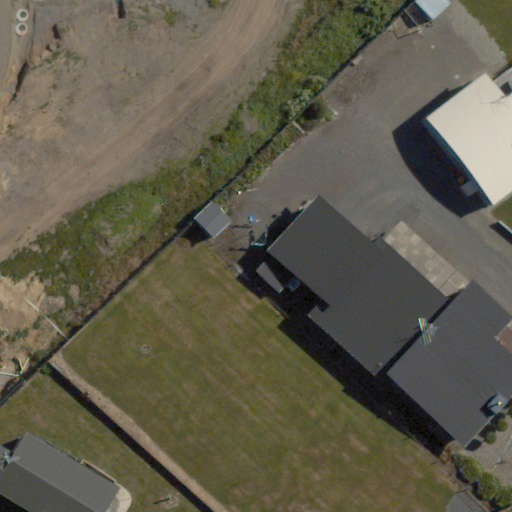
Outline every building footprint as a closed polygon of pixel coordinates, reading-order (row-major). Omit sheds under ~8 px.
[(454,0),(408,0),(404,5),(432,31),(458,4),(454,0)] [(511,258),(511,83),(510,82),(405,188),(495,276),(511,258)] [(218,188),(186,217),(209,242),(241,213),(218,188)] [(417,376),(298,271),(231,347),(420,511),(447,511),(511,438),(511,412),(440,350),(417,376)] [(18,511),(0,501),(0,511),(18,511)]
